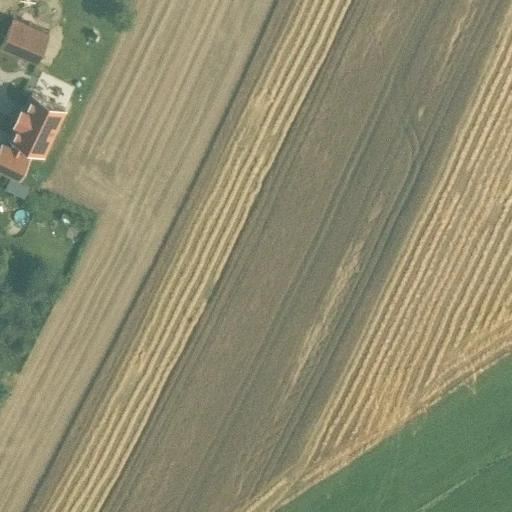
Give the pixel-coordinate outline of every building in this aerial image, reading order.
[(18,23),(19,20),(14,18),(21,0),(0,0),(0,32),(6,34),(13,21),(18,23)] [(13,21),(6,34),(1,48),(37,62),(49,32),(19,20),(18,23),(13,21)] [(64,107),(32,92),(25,105),(21,103),(13,121),(17,123),(10,137),(14,139),(24,143),(43,152),(64,107)] [(14,139),(11,146),(21,151),(24,143),(14,139)] [(0,143),(0,170),(18,179),(30,155),(21,151),(11,146),(1,141),(0,143)] [(28,186),(10,177),(5,188),(24,196),(28,186)]
